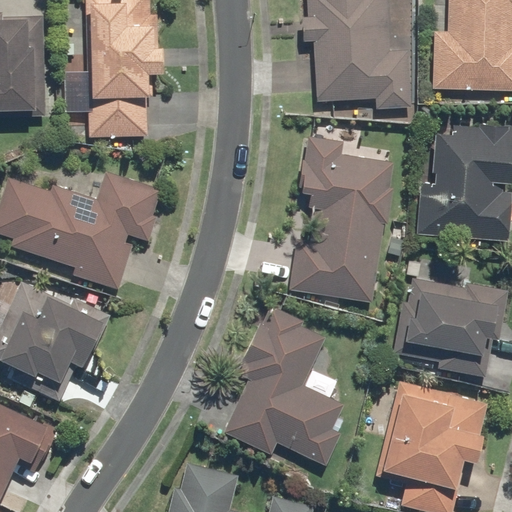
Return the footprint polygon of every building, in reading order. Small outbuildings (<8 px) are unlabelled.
[(83,0),(80,75),(63,74),(61,114),(86,115),(85,136),(148,139),(151,77),(157,77),(160,16),(148,15),(148,0),(83,0)] [(298,0),(300,42),(314,41),(315,98),(372,96),(372,109),(407,108),(405,52),(387,52),(385,0),(298,0)] [(511,0),(443,0),(443,29),(431,29),(430,86),(511,88),(511,0)] [(40,17),(0,15),(0,121),(36,123),(40,17)] [(419,178),(415,232),(506,239),(511,164),(511,123),(449,119),(448,134),(429,133),(426,178),(419,178)] [(315,241),(291,239),(287,292),(374,299),(380,221),(388,222),(393,160),(340,155),(341,139),(301,135),(295,206),(318,208),(315,241)] [(161,192),(106,174),(98,200),(48,183),(45,190),(6,177),(0,196),(0,244),(70,268),(69,273),(118,289),(134,242),(144,245),(161,192)] [(496,337),(505,290),(462,282),(461,286),(409,276),(405,301),(400,300),(390,352),(435,360),(434,367),(482,376),(490,336),(496,337)] [(69,306),(19,282),(0,322),(0,363),(12,369),(8,378),(57,402),(74,366),(78,368),(89,344),(93,346),(108,316),(72,299),(69,306)] [(300,384),(323,337),(298,325),(301,320),(268,304),(259,323),(255,321),(245,343),(237,360),(240,362),(235,373),(245,378),(220,431),(267,453),(273,440),(322,464),(338,432),(329,428),(341,403),(300,384)] [(469,461),(483,402),(396,380),(373,475),(402,482),(397,504),(429,511),(447,511),(462,459),(469,461)] [(0,487),(13,459),(25,464),(42,428),(0,407),(0,487)] [(310,511),(312,506),(270,495),(265,511),(242,511),(226,508),(235,475),(184,462),(178,487),(171,486),(164,511),(310,511)]
